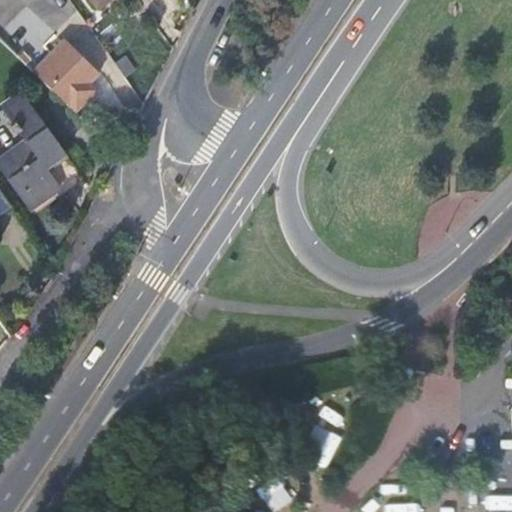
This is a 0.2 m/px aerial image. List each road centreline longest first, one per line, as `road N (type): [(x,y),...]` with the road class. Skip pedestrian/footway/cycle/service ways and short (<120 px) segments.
road 1 (unclassified): [(97,438),(160,398),(227,371),(359,336),(405,309),(445,271)]
road 2 (secondary): [(97,438),(296,132)]
road 3 (secondary): [(163,245),(0,499)]
road 4 (unclassified): [(445,271),(394,283),(351,279),(318,263),(293,229),(288,182),(296,132)]
road 5 (residential): [(0,380),(154,169)]
road 6 (secondary): [(339,0),(239,138)]
road 7 (secondary): [(296,132),(384,0)]
road 8 (secondary): [(239,138),(163,245)]
